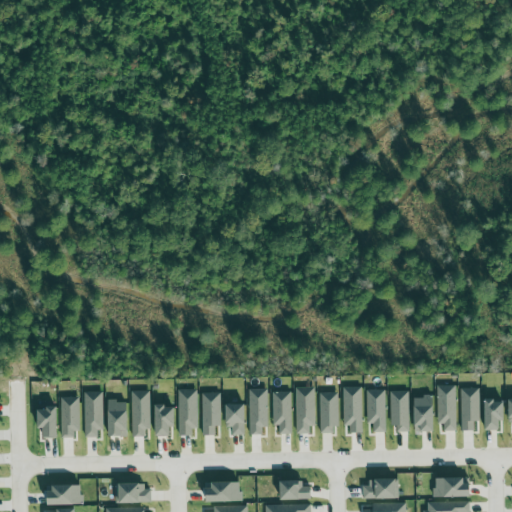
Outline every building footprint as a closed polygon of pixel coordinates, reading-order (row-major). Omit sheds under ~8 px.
[(437,386),(438,424),(444,424),(444,432),(457,431),(456,386),(437,386)] [(344,426),(349,426),(350,434),(363,434),(362,387),(343,388),(344,426)] [(297,434),(315,434),(314,388),(296,388),(297,434)] [(267,389),(249,389),(249,435),(268,435),(267,389)] [(480,389),(461,389),(462,432),(475,431),(475,423),(480,423),(480,389)] [(179,390),(179,436),(193,436),(192,429),(198,428),(198,390),(179,390)] [(149,391),(131,391),(132,437),(150,437),(149,391)] [(386,391),(367,391),(367,424),(373,424),(373,433),(386,432),(386,391)] [(409,391),(391,392),(392,433),(410,432),(409,391)] [(103,392),(84,392),(85,438),(98,438),(98,430),(104,430),(103,392)] [(292,392),(272,392),(273,426),(279,426),(279,435),(293,434),(292,392)] [(338,392),(320,393),(321,434),(333,434),(333,427),(339,427),(338,392)] [(222,427),(221,393),(202,393),(203,436),(216,436),(216,427),(222,427)] [(79,397),(61,398),(61,438),(79,438),(79,397)] [(434,432),(434,397),(415,397),(414,432),(434,432)] [(128,401),(109,402),(109,437),(129,437),(128,401)] [(506,421),(505,401),(486,401),(486,431),(501,431),(500,421),(506,421)] [(226,405),(227,428),(232,428),(233,435),(246,435),(246,405),(226,405)] [(175,406),(156,407),(156,437),(171,437),(171,427),(176,427),(175,406)] [(38,409),(38,430),(44,429),(44,438),(58,438),(58,409),(38,409)] [(435,498),(471,498),(471,479),(435,478),(435,498)] [(303,481),(280,482),(281,501),(311,500),(311,487),(303,487),(303,481)] [(364,500),(399,499),(399,481),(363,482),(364,500)] [(117,504),(152,503),(152,491),(145,491),(145,484),(117,485),(117,504)] [(49,506),(82,505),(81,486),(48,486),(49,506)] [(364,511),(406,511),(406,503),(372,504),(372,510),(364,510),(364,511)]
